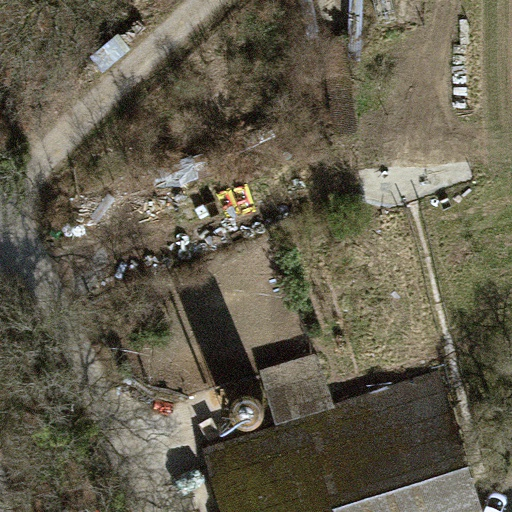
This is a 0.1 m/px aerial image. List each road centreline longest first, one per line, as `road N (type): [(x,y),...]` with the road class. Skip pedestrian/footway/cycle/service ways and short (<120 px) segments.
road 1 (residential): [(172,511),(0,228)]
road 2 (track): [(0,184),(219,0)]
